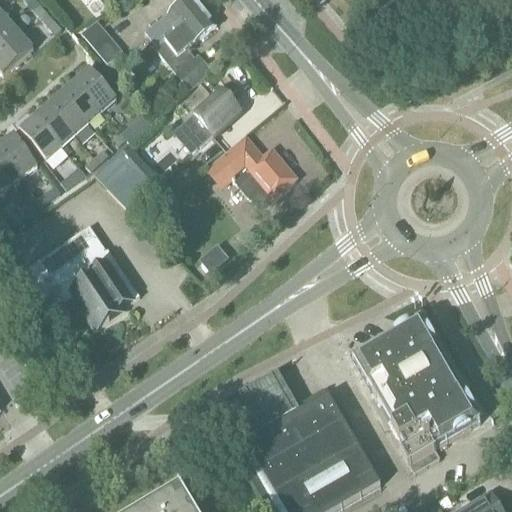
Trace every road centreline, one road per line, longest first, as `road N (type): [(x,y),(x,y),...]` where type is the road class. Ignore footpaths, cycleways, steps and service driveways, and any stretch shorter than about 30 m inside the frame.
road 1 (tertiary): [(47,464),(390,228)]
road 2 (tertiary): [(398,164),(253,0)]
road 3 (tertiary): [(511,377),(452,252)]
